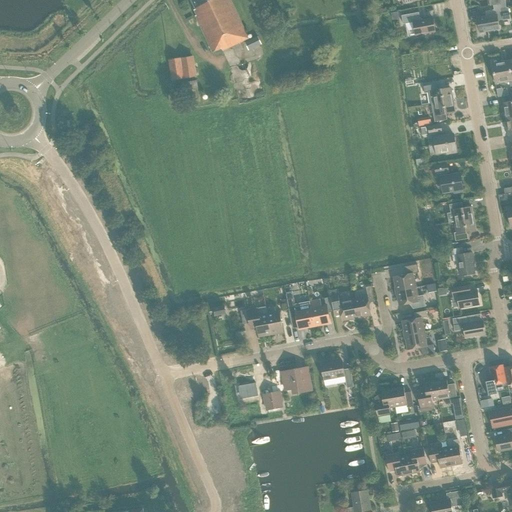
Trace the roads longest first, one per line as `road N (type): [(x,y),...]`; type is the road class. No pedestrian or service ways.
road 1 (unclassified): [(165,377),(88,211),(31,131)]
road 2 (residential): [(498,252),(466,53)]
road 3 (residential): [(192,371),(348,340),(371,352)]
road 4 (residential): [(217,511),(165,377)]
road 5 (tertiary): [(31,92),(130,0)]
